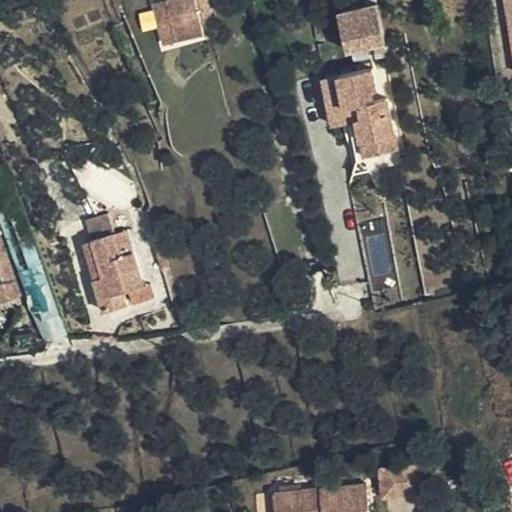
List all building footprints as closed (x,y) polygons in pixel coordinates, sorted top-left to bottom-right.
[(209,0),(193,0),(169,7),(179,47),(219,36),(209,0)] [(375,46),(387,44),(378,5),(341,13),(351,51),(375,46)] [(179,47),(169,7),(157,9),(166,51),(179,47)] [(390,57),(387,44),(375,46),(378,58),(390,57)] [(378,115),(364,119),(373,156),(414,146),(403,97),(391,100),(388,90),(392,88),(387,67),(354,75),(361,106),(375,103),(378,115)] [(347,123),(364,119),(361,106),(354,75),(337,79),(347,123)] [(361,106),(364,119),(378,115),(375,103),(361,106)] [(124,257),(117,234),(104,195),(82,202),(94,240),(105,277),(97,280),(106,312),(128,305),(125,293),(123,284),(129,282),(132,291),(146,286),(136,253),(124,257)] [(0,229),(0,295),(20,288),(0,229)] [(128,231),(117,234),(124,257),(136,253),(128,231)] [(365,236),(371,275),(392,272),(386,233),(365,236)] [(105,277),(94,240),(86,243),(97,280),(105,277)] [(165,252),(161,253),(158,254),(163,271),(165,269),(169,268),(165,252)] [(125,293),(132,291),(129,282),(123,284),(125,293)] [(153,284),(146,286),(132,291),(135,304),(157,297),(153,284)] [(428,480),(388,486),(392,511),(416,511),(432,509),(428,480)] [(376,511),(374,482),(283,491),(284,511),(376,511)]
